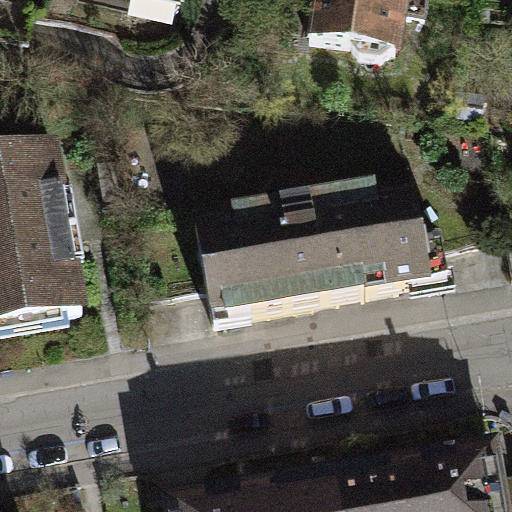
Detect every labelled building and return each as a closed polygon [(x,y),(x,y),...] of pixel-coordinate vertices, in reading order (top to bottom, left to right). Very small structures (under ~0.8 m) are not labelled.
[(202,0),(109,0),(199,18),(202,0)] [(420,0),(319,0),(310,57),(409,72),(420,0)] [(83,149),(0,162),(0,345),(111,328),(83,149)] [(418,197),(193,234),(210,333),(435,296),(418,197)] [(511,511),(511,454),(343,482),(347,511),(511,511)] [(168,511),(347,511),(343,482),(168,510),(168,511)]
